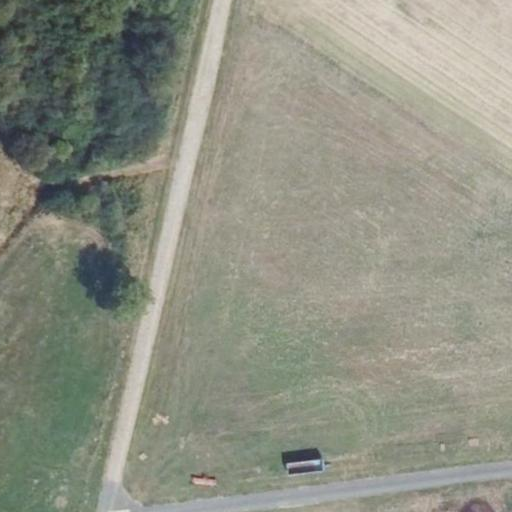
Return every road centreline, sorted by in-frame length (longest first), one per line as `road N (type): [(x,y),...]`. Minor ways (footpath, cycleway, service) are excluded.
road 1 (unclassified): [(109,511),(227,0)]
road 2 (unclassified): [(212,511),(511,471)]
